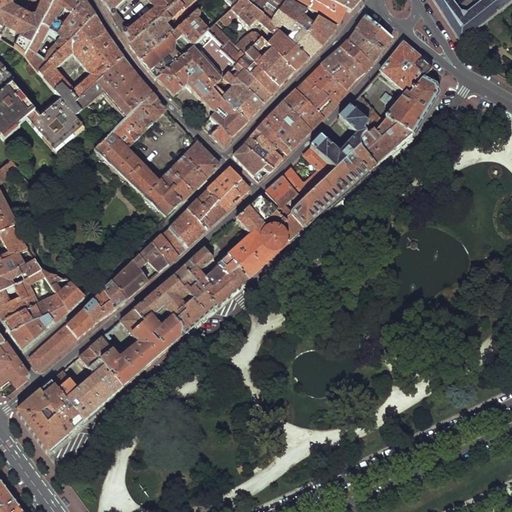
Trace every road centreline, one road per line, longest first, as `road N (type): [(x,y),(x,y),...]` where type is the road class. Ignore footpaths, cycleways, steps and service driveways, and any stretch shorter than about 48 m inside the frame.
road 1 (residential): [(471,79),(422,141),(57,459)]
road 2 (residential): [(38,383),(258,192)]
road 3 (residential): [(229,163),(22,360)]
road 4 (residential): [(258,192),(403,32)]
road 5 (residential): [(369,1),(223,157)]
road 6 (residential): [(90,0),(153,87),(223,157)]
road 7 (primary): [(511,430),(336,511)]
